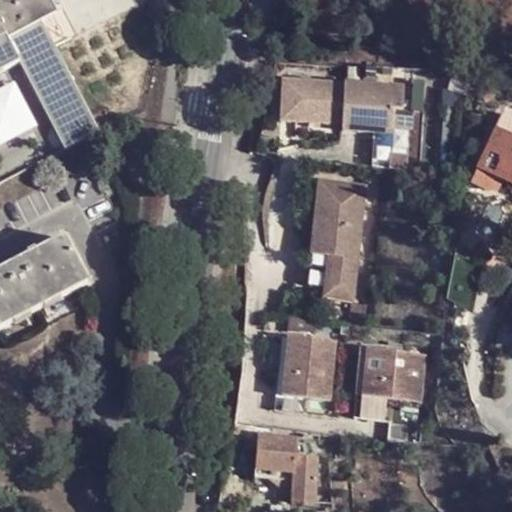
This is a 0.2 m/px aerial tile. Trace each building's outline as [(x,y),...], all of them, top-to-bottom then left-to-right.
[(65,151),(100,133),(56,45),(45,23),(63,13),(56,0),(0,0),(0,23),(0,24),(22,65),(65,151)] [(0,76),(22,65),(0,24),(0,23),(0,76)] [(284,88),(284,130),(311,131),(310,141),(329,142),(329,130),(346,130),(346,139),(374,139),(374,134),(395,134),(396,112),(407,112),(407,87),(284,88)] [(511,138),(496,132),(479,174),(511,187),(511,138)] [(320,187),(312,254),(358,259),(366,193),(320,187)] [(0,333),(90,287),(67,241),(0,275),(0,333)] [(358,259),(312,254),(311,262),(325,265),(334,266),(329,304),(353,307),(358,259)] [(329,306),(329,304),(334,266),(325,265),(320,305),(329,306)] [(349,310),(347,329),(365,330),(368,312),(349,310)] [(335,348),(280,344),(275,418),(304,421),(305,406),(330,408),(335,348)] [(361,403),(365,354),(359,354),(354,425),(389,427),(391,405),(361,403)] [(365,354),(361,403),(391,405),(421,407),(425,359),(365,354)] [(419,430),(389,427),(388,442),(418,444),(419,430)] [(296,461),(297,451),(298,443),(258,440),(254,481),(272,483),(291,501),(289,508),(314,511),(318,464),(304,462),(296,461)] [(300,451),(297,451),(296,461),(304,462),(304,459),(304,457),(304,455),(303,453),(301,451),(300,451)]
